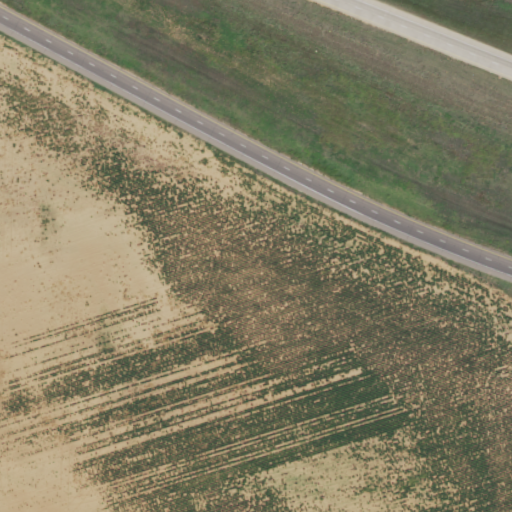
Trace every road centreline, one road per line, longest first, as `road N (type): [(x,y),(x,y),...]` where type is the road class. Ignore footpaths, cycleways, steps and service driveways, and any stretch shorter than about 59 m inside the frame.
road 1 (trunk): [(0,16),(360,207),(511,268)]
road 2 (trunk): [(511,67),(344,0)]
